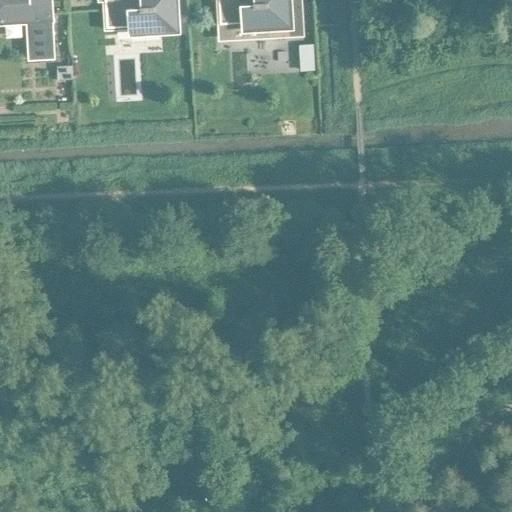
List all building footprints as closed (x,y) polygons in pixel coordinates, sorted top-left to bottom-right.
[(0,0),(0,38),(2,38),(4,35),(5,32),(33,30),(35,69),(60,67),(56,0),(0,0)] [(180,0),(103,0),(104,12),(109,11),(111,40),(137,39),(137,41),(183,39),(180,0)] [(294,0),(219,0),(220,5),(224,5),(226,34),(264,32),(265,46),(297,44),(294,0)] [(320,54),(306,54),(307,80),(321,79),(320,54)] [(78,76),(64,76),(64,89),(79,89),(78,76)]
